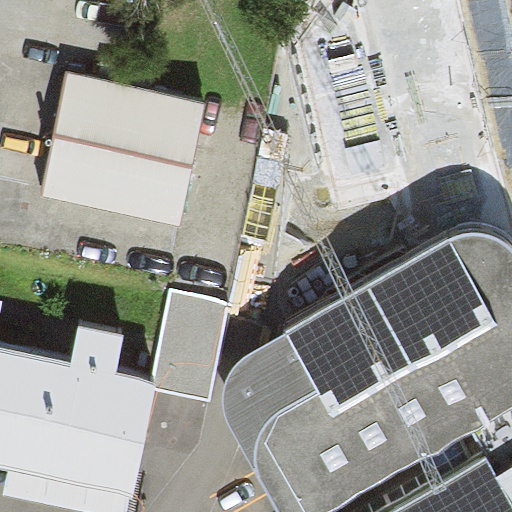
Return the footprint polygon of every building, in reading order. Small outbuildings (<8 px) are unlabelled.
[(201,94),(66,67),(41,187),(176,214),(201,94)] [(252,167),(202,158),(186,247),(236,256),(252,167)] [(219,405),(252,465),(280,511),(331,511),(323,498),(467,413),(480,436),(483,433),(490,444),(500,438),(481,403),(511,383),(511,239),(510,237),(489,222),(468,219),(443,228),(282,318),(236,345),(224,364),(218,381),(219,405)] [(222,309),(167,298),(153,370),(150,382),(207,392),(222,309)] [(67,349),(0,335),(0,453),(130,480),(150,382),(153,370),(111,361),(119,323),(75,313),(67,349)] [(511,511),(511,435),(500,438),(490,444),(483,433),(480,436),(351,511),(511,511)]
